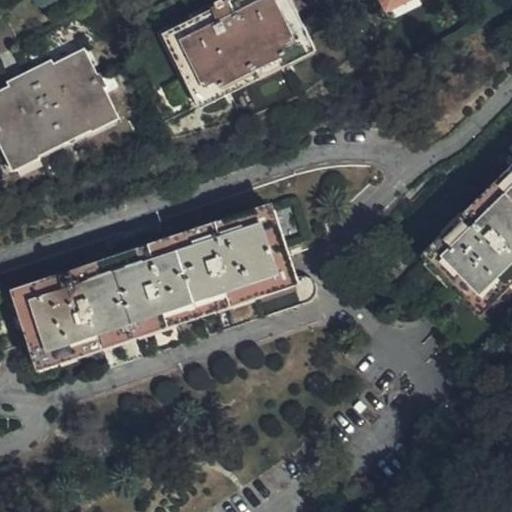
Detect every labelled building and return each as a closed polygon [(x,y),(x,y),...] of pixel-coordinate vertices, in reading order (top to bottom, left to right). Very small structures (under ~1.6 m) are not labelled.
[(312,44),(289,0),(222,0),(159,32),(160,37),(195,104),(312,44)] [(415,3),(416,0),(414,0),(391,0),(384,4),(381,0),(375,0),(380,8),(395,13),(415,3)] [(103,103),(78,53),(22,81),(0,91),(0,161),(41,143),(111,109),(107,102),(103,103)] [(476,309),(511,272),(511,168),(423,256),(476,309)] [(48,369),(294,288),(263,194),(0,280),(0,328),(31,318),(48,369)] [(511,471),(500,469),(497,484),(511,486),(511,471)]
